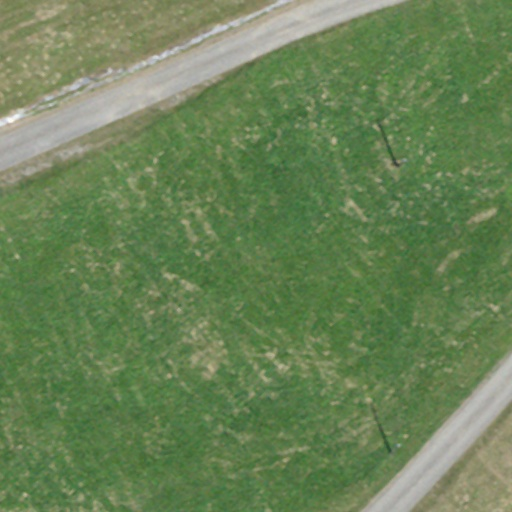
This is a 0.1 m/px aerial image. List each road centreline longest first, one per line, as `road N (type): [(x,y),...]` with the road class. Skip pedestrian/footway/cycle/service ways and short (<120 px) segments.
road 1 (track): [(0,151),(364,0)]
road 2 (track): [(511,378),(388,511)]
